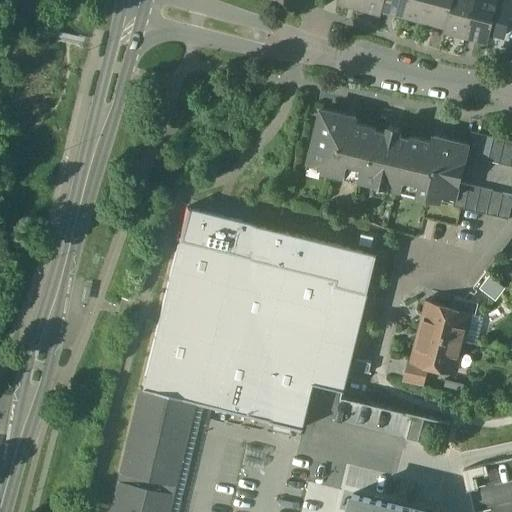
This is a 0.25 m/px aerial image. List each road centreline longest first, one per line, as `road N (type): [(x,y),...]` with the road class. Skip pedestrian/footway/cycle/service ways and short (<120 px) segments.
road 1 (tertiary): [(0,509),(134,3)]
road 2 (residential): [(134,3),(478,88),(511,83)]
road 3 (residential): [(511,225),(463,278),(402,264)]
